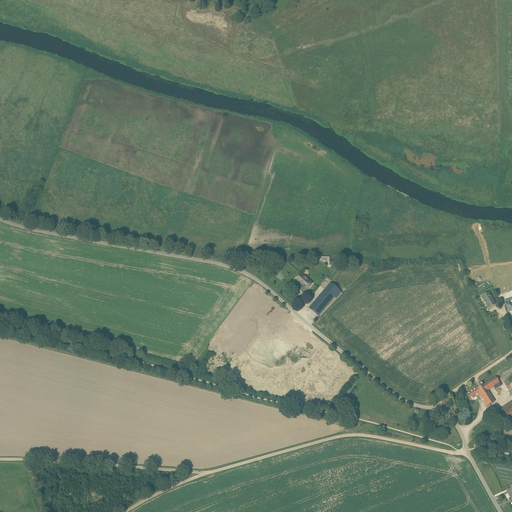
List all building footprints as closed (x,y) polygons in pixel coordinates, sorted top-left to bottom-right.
[(300,273),(294,280),(301,286),(298,290),(303,294),(306,290),(312,284),(300,273)] [(330,283),(325,289),(335,298),(337,295),(338,296),(341,292),(330,283)] [(335,298),(325,289),(309,309),(318,317),(335,298)] [(496,304),(489,293),(482,297),(489,308),(496,304)] [(282,326),(287,331),(295,321),(290,317),(282,326)] [(343,378),(350,384),(353,380),(346,374),(343,378)] [(477,388),(466,395),(470,401),(479,395),(487,407),(495,402),(488,391),(494,387),(500,383),(496,377),(484,385),(484,384),(477,388)] [(511,403),(511,402),(498,410),(508,424),(508,423),(511,420),(511,403)]
